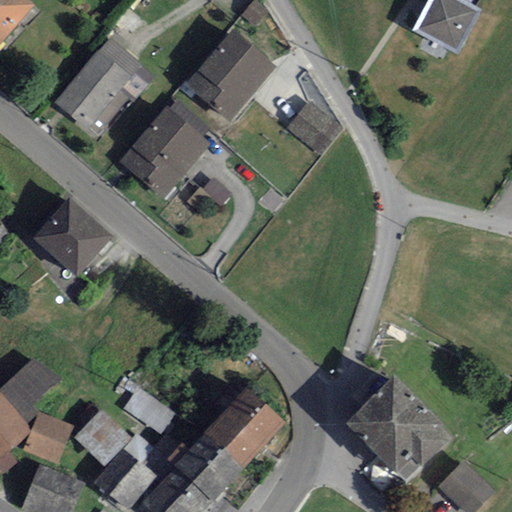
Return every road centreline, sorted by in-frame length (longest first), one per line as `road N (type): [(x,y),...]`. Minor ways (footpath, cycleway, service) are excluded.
road 1 (tertiary): [(0,112),(307,379),(323,415)]
road 2 (residential): [(279,0),(355,116),(394,202)]
road 3 (residential): [(394,202),(361,337),(323,415)]
road 4 (residential): [(394,202),(511,228)]
